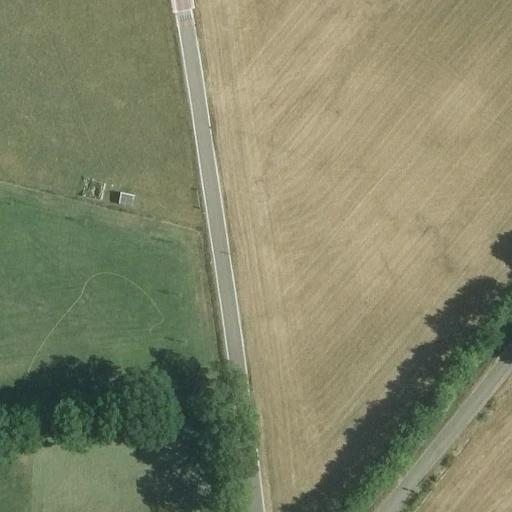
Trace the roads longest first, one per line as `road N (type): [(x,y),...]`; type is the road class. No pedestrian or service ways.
road 1 (unclassified): [(254,511),(182,0)]
road 2 (unclassified): [(385,511),(511,352)]
